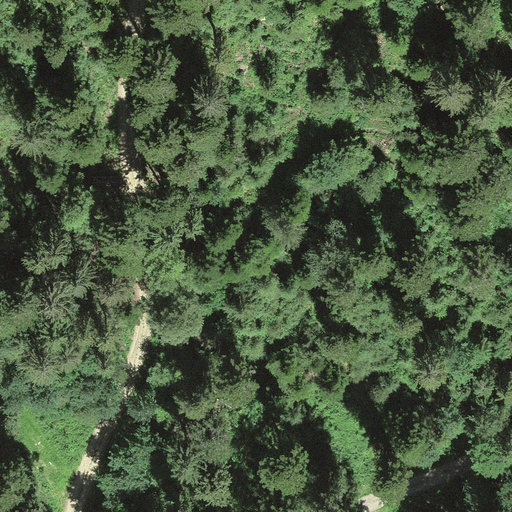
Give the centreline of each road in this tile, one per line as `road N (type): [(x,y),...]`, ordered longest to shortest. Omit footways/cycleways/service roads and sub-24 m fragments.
road 1 (track): [(81,511),(145,333),(131,107),(141,0)]
road 2 (track): [(350,511),(511,444)]
